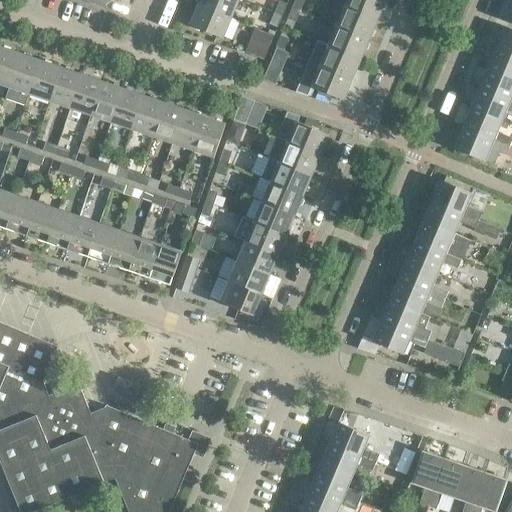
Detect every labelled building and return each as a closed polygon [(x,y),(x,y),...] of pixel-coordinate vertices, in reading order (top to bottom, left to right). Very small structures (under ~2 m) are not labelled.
[(238,0),(200,0),(199,4),(231,17),(238,0)] [(304,0),(295,0),(292,7),(300,10),(304,0)] [(385,0),(347,0),(345,6),(377,19),(385,0)] [(279,1),(274,12),(282,16),(287,4),(279,1)] [(231,17),(199,4),(190,24),(223,38),(231,17)] [(377,19),(345,6),(336,26),(369,39),(377,19)] [(300,10),(292,7),(287,18),(295,22),(300,10)] [(282,16),(274,12),(269,24),(277,27),(282,16)] [(369,39),(336,26),(328,45),(361,59),(369,39)] [(511,29),(505,27),(496,47),(511,53),(511,29)] [(259,29),(249,53),(264,59),(274,35),(266,32),(259,29)] [(288,38),(280,35),(275,47),(283,50),(288,38)] [(317,41),(309,61),(352,79),(361,59),(328,45),(317,41)] [(20,53),(0,46),(0,83),(9,87),(20,53)] [(511,53),(496,47),(488,67),(511,77),(511,53)] [(41,60),(20,53),(9,87),(5,98),(26,105),(30,94),(41,60)] [(61,67),(41,60),(30,94),(50,101),(61,67)] [(352,79),(309,61),(296,91),(307,95),(311,86),(343,99),(352,79)] [(82,75),(61,67),(50,101),(70,108),(82,75)] [(511,77),(488,67),(480,87),(511,100),(511,77)] [(268,68),(263,79),(275,84),(280,73),(268,68)] [(102,82),(82,75),(70,108),(91,115),(102,82)] [(123,89),(102,82),(91,115),(111,122),(123,89)] [(511,100),(480,87),(471,107),(502,120),(507,108),(511,110),(511,100)] [(143,96),(123,89),(111,122),(132,129),(143,96)] [(164,103),(143,96),(132,129),(152,136),(164,103)] [(255,101),(242,96),(233,120),(242,123),(245,124),(255,101)] [(184,110),(164,103),(152,136),(172,143),(184,110)] [(471,107),(463,127),(509,146),(511,140),(511,137),(497,131),(502,120),(471,107)] [(204,117),(184,110),(172,143),(193,150),(204,117)] [(276,137),(287,142),(320,155),(329,135),(296,121),(298,115),(287,111),(276,137)] [(225,124),(204,117),(193,150),(214,157),(225,124)] [(242,123),(233,120),(229,132),(238,135),(242,123)] [(463,127),(454,147),(495,165),(500,152),(506,155),(509,146),(463,127)] [(5,128),(2,136),(14,140),(17,132),(5,128)] [(28,136),(17,132),(14,140),(26,144),(28,136)] [(46,142),(43,150),(55,154),(57,146),(46,142)] [(320,155),(287,142),(279,162),(311,175),(320,155)] [(69,150),(57,146),(55,154),(66,158),(69,150)] [(32,153),(20,149),(17,157),(29,161),(32,153)] [(232,152),(223,149),(219,161),(228,164),(232,152)] [(44,157),(32,153),(29,161),(41,165),(44,157)] [(86,156),(84,164),(95,168),(98,160),(86,156)] [(261,178),(271,182),(303,195),(311,175),(279,162),(270,158),(261,178)] [(110,164),(98,160),(95,168),(107,172),(110,164)] [(228,164),(219,161),(215,173),(223,176),(228,164)] [(73,167),(61,163),(58,171),(70,175),(73,167)] [(85,171),(73,167),(70,175),(82,179),(85,171)] [(127,170),(124,178),(136,182),(139,174),(127,170)] [(151,178),(139,174),(136,182),(148,186),(151,178)] [(114,181),(102,177),(99,185),(111,189),(114,181)] [(440,180),(432,201),(478,220),(482,212),(466,205),(471,193),(440,180)] [(126,185),(114,181),(111,189),(123,193),(126,185)] [(303,195),(271,182),(262,201),(295,215),(303,195)] [(168,184),(165,192),(177,196),(180,188),(168,184)] [(192,192),(180,188),(177,196),(189,200),(192,192)] [(17,196),(0,189),(0,226),(6,229),(17,196)] [(218,193),(209,190),(205,202),(214,204),(218,193)] [(155,195),(143,191),(140,199),(152,203),(155,195)] [(166,199),(155,195),(152,203),(164,207),(166,199)] [(38,203),(17,196),(6,229),(27,236),(38,203)] [(295,215),(262,201),(254,221),(286,235),(295,215)] [(432,201),(423,221),(454,234),(459,222),(475,229),(478,220),(432,201)] [(214,204),(205,202),(201,213),(209,216),(214,204)] [(58,209),(38,203),(27,236),(47,243),(58,209)] [(196,209),(184,205),(181,213),(193,217),(196,209)] [(79,216),(58,209),(47,243),(67,250),(79,216)] [(99,223),(79,216),(67,250),(88,257),(99,223)] [(234,237),(245,241),(278,255),(286,235),(254,221),(243,217),(234,237)] [(423,221),(415,240),(461,260),(463,260),(471,241),(454,234),(423,221)] [(120,230),(99,223),(88,257),(108,264),(120,230)] [(140,237),(120,230),(108,264),(129,271),(140,237)] [(204,233),(195,231),(191,243),(199,245),(204,233)] [(160,244),(140,237),(129,271),(149,278),(160,244)] [(415,240),(407,260),(437,273),(442,262),(458,268),(461,260),(415,240)] [(278,255),(245,241),(237,261),(270,275),(278,255)] [(182,252),(160,244),(149,278),(170,285),(182,252)] [(489,249),(482,263),(496,269),(502,254),(489,249)] [(199,260),(186,256),(184,264),(196,269),(199,260)] [(407,260),(398,280),(429,293),(437,273),(407,260)] [(270,275),(237,261),(229,281),(261,295),(270,275)] [(196,269),(184,264),(176,287),(188,291),(196,269)] [(398,280),(390,300),(420,313),(429,293),(398,280)] [(261,295),(229,281),(220,302),(252,315),(261,295)] [(437,287),(433,295),(445,300),(448,292),(437,287)] [(433,295),(430,303),(441,308),(445,300),(433,295)] [(390,300),(381,320),(428,340),(431,331),(423,328),(428,316),(420,313),(390,300)] [(381,320),(373,341),(403,354),(409,341),(424,348),(428,340),(381,320)] [(0,322),(0,415),(49,395),(43,381),(58,347),(0,322)] [(428,341),(424,351),(426,354),(458,368),(463,356),(428,341)] [(511,375),(505,372),(502,381),(511,384),(511,375)] [(137,397),(141,387),(118,377),(114,388),(137,397)] [(79,383),(49,395),(0,415),(0,459),(21,511),(32,511),(115,478),(117,478),(91,413),(79,383)] [(105,407),(91,413),(117,478),(115,478),(128,511),(169,511),(183,479),(190,482),(195,472),(187,469),(194,453),(203,457),(211,439),(193,431),(189,440),(173,434),(176,426),(166,422),(163,429),(106,405),(105,407)] [(338,422),(330,443),(376,462),(380,454),(364,447),(369,435),(362,432),(338,422)] [(330,443),(321,463),(352,476),(357,464),(373,471),(376,462),(330,443)] [(423,451),(412,483),(425,487),(420,503),(428,506),(444,459),(423,451)] [(444,459),(428,506),(436,509),(442,493),(454,497),(465,466),(444,459)] [(321,463),(313,483),(343,496),(352,476),(321,463)] [(465,466),(454,497),(466,501),(462,511),(471,511),(473,509),(474,504),(485,473),(465,466)] [(485,473),(474,504),(496,511),(506,480),(485,473)] [(313,483),(304,503),(327,511),(336,511),(340,504),(356,510),(359,502),(348,497),(343,496),(313,483)] [(351,489),(348,497),(359,502),(363,494),(351,489)] [(327,511),(304,503),(300,511),(327,511)]
